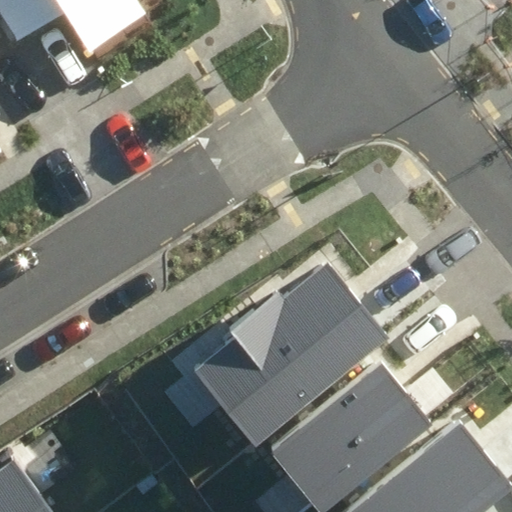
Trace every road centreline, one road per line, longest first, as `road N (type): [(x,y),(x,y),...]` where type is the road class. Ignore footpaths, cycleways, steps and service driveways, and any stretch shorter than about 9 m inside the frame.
road 1 (residential): [(382,66),(0,308)]
road 2 (residential): [(382,66),(511,231)]
